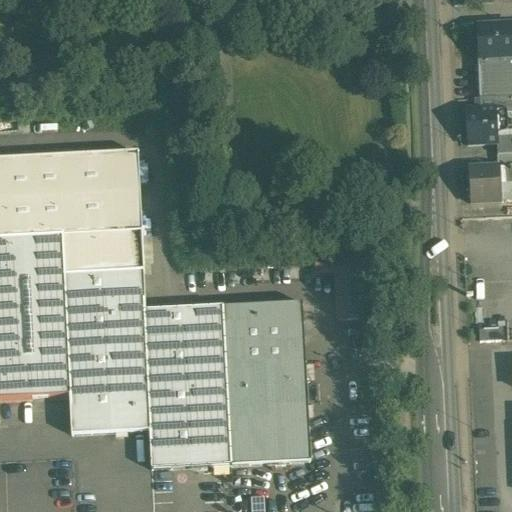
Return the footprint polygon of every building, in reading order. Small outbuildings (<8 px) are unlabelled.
[(511,27),(478,29),(479,61),(511,58),(511,27)] [(511,58),(479,61),(479,75),(511,73),(511,58)] [(511,73),(479,75),(480,100),(495,99),(505,99),(509,99),(511,98),(511,73)] [(495,99),(480,100),(480,111),(495,111),(495,99)] [(505,99),(495,99),(495,111),(497,139),(507,138),(505,105),(505,99)] [(480,111),(465,112),(466,147),(497,145),(497,139),(495,111),(480,111)] [(511,138),(507,138),(497,139),(497,145),(498,157),(511,156),(511,138)] [(0,162),(0,242),(63,239),(143,235),(137,156),(0,162)] [(511,156),(498,157),(499,169),(499,171),(511,170),(511,156)] [(499,169),(468,170),(469,188),(500,186),(499,171),(499,169)] [(511,170),(499,171),(500,186),(511,185),(511,170)] [(511,185),(500,186),(500,203),(511,202),(511,185)] [(500,186),(469,188),(469,205),(500,203),(500,186)] [(63,239),(65,279),(143,275),(143,235),(63,239)] [(63,239),(0,242),(0,402),(69,399),(71,398),(65,279),(63,239)] [(149,435),(145,314),(143,275),(65,279),(71,398),(69,399),(71,439),(149,435)] [(302,306),(222,310),(230,469),(310,465),(302,306)] [(145,314),(149,435),(151,474),(230,469),(222,310),(145,314)] [(502,331),(478,332),(479,344),(503,343),(502,331)]
